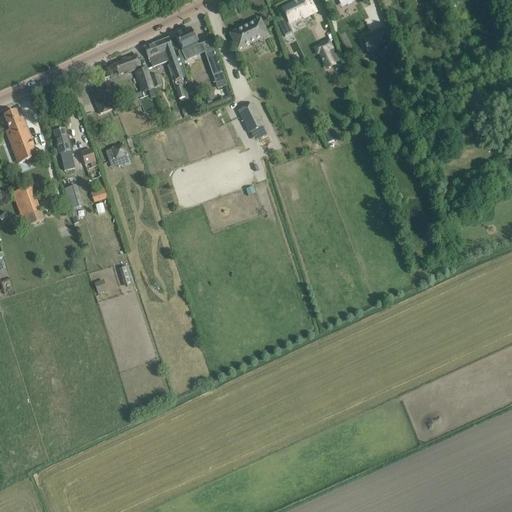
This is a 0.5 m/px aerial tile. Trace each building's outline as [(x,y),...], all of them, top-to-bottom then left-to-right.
[(296,0),(297,2),(281,9),(289,24),(303,17),(303,16),(311,12),(312,15),(316,12),(310,0),(296,0)] [(230,34),(238,50),(268,35),(260,20),(230,34)] [(189,30),(175,36),(179,45),(182,50),(184,55),(194,51),(192,49),(199,46),(195,38),(190,29),(189,30)] [(391,46),(386,32),(363,39),(368,54),(391,46)] [(172,77),(174,76),(176,81),(188,76),(180,57),(176,58),(168,39),(161,41),(169,62),(169,64),(170,65),(167,66),(172,77)] [(169,61),(169,64),(169,62),(161,41),(144,48),(152,68),(169,61)] [(211,41),(202,44),(213,77),(223,73),(211,41)] [(116,68),(99,75),(102,82),(100,83),(101,87),(121,79),(119,74),(127,72),(127,73),(136,70),(137,73),(141,72),(139,68),(141,68),(136,56),(114,64),(116,68)] [(137,73),(136,73),(139,85),(142,84),(145,92),(153,90),(146,70),(141,72),(137,73)] [(151,77),(154,89),(161,87),(158,75),(151,77)] [(183,116),(189,115),(181,87),(176,89),(183,116)] [(238,111),(250,134),(264,126),(253,104),(238,111)] [(6,132),(9,142),(18,165),(38,157),(23,118),(19,120),(16,111),(4,116),(10,131),(6,132)] [(54,131),(56,141),(59,154),(60,154),(63,171),(73,168),(71,156),(73,155),(71,146),(69,137),(66,137),(64,129),(54,131)] [(125,145),(113,149),(113,150),(117,161),(129,157),(129,156),(125,145)] [(91,150),(81,153),(85,165),(91,164),(92,168),(96,166),(94,163),(95,162),(91,150)] [(12,193),(25,228),(45,221),(32,186),(12,193)] [(73,217),(75,217),(73,210),(82,207),(76,186),(65,189),(73,217)] [(91,192),(94,203),(108,198),(104,187),(91,192)] [(0,199),(0,212),(11,209),(8,197),(0,199)] [(67,213),(54,217),(58,228),(71,224),(67,213)] [(126,288),(135,285),(128,267),(120,270),(126,288)] [(94,284),(98,294),(107,290),(103,280),(94,284)]
